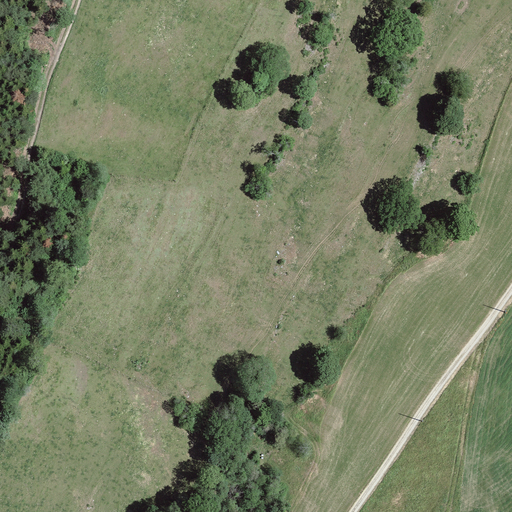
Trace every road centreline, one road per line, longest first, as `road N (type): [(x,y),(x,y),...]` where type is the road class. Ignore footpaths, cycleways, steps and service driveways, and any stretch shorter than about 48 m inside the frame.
road 1 (track): [(355,511),(511,290)]
road 2 (track): [(0,240),(21,211),(44,97),(77,0)]
road 3 (track): [(447,511),(478,337)]
